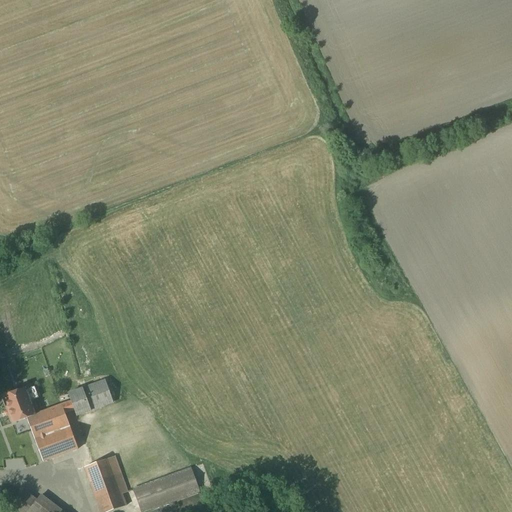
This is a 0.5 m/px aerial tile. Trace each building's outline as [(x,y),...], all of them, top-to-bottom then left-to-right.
[(71,402),(35,415),(12,424),(29,468),(78,450),(65,414),(74,411),(76,417),(90,411),(113,403),(105,381),(68,395),(71,402)] [(2,397),(12,424),(35,415),(25,389),(2,397)] [(115,457),(84,468),(100,511),(111,511),(126,507),(121,495),(128,493),(127,491),(115,457)] [(191,469),(135,490),(143,511),(154,511),(201,494),(191,469)] [(36,502),(25,493),(14,507),(20,511),(60,511),(40,496),(36,502)]
